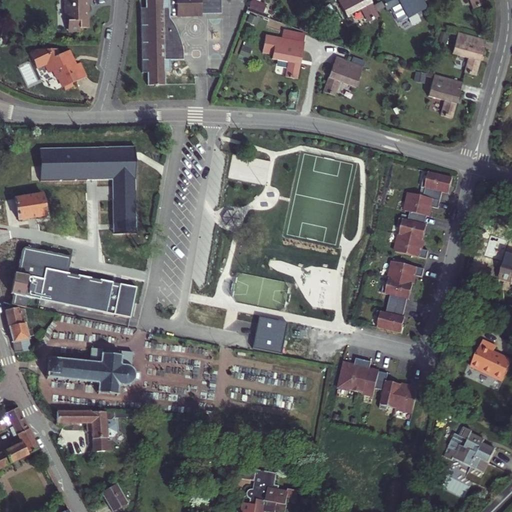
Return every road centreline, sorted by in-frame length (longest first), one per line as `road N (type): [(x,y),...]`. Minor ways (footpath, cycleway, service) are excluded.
road 1 (residential): [(473,167),(304,122),(99,118)]
road 2 (residential): [(473,167),(428,358),(354,341)]
road 3 (residential): [(506,0),(505,43),(473,167)]
road 4 (tertiary): [(14,379),(81,511)]
road 5 (residential): [(99,118),(122,0)]
